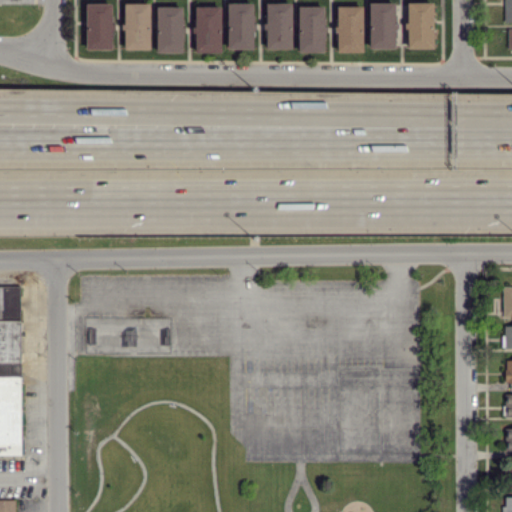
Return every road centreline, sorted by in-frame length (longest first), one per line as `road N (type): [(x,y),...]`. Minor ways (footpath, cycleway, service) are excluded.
road 1 (motorway): [(511,121),(0,109)]
road 2 (residential): [(0,258),(511,251)]
road 3 (motorway): [(511,139),(0,143)]
road 4 (motorway): [(0,201),(511,198)]
road 5 (residential): [(79,77),(511,80)]
road 6 (residential): [(463,252),(464,511)]
road 7 (residential): [(56,257),(56,511)]
